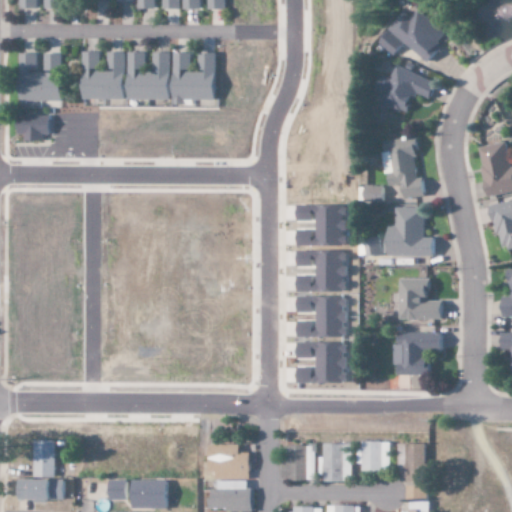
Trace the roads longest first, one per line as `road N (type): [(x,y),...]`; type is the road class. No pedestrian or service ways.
road 1 (residential): [(266,406),(264,159),(291,69),(292,0)]
road 2 (residential): [(511,56),(480,74),(451,120),(448,156),(471,268),(469,409)]
road 3 (residential): [(0,403),(266,406)]
road 4 (residential): [(0,175),(263,176)]
road 5 (residential): [(266,406),(511,411)]
